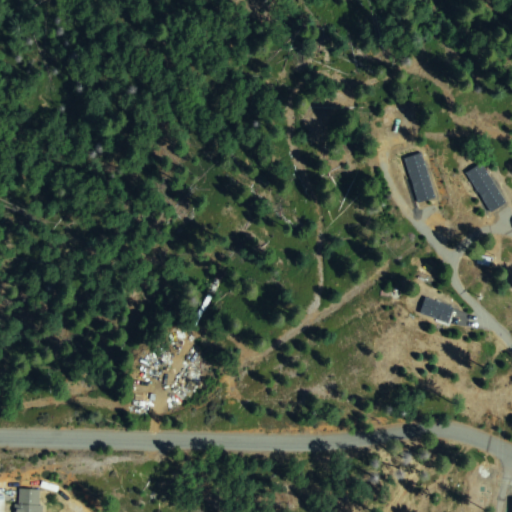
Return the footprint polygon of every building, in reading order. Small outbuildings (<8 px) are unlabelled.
[(420,153),(434,197),(415,203),(401,159),(420,153)] [(499,204),(479,162),(463,170),(483,212),(499,204)] [(495,170),(503,184),(497,187),(506,204),(496,210),(479,179),(495,170)] [(488,259),(486,271),(473,267),(476,256),(488,259)] [(423,289),(452,305),(458,295),(461,297),(447,321),(415,303),(423,289)] [(16,511),(18,491),(40,492),(38,511),(16,511)]
